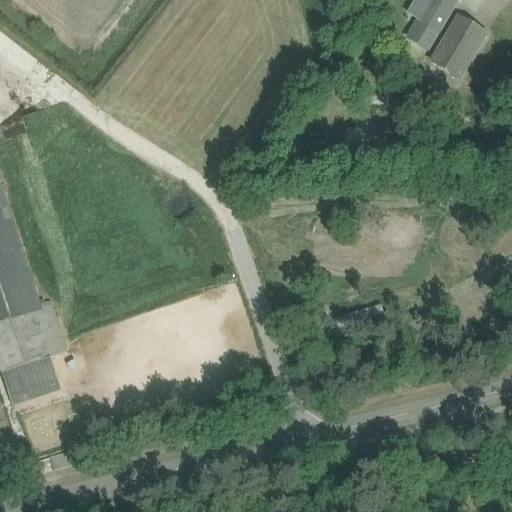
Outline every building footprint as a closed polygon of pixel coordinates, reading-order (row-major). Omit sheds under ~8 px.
[(429,0),(416,22),(405,39),(427,53),(438,36),(460,0),(429,0)] [(429,63),(460,81),(488,33),(458,15),(429,63)] [(0,210),(8,208),(7,205),(0,182),(0,210)] [(8,208),(0,210),(0,370),(1,374),(50,358),(67,353),(50,299),(39,302),(8,208)] [(1,374),(9,397),(57,381),(50,358),(1,374)] [(67,453),(51,458),(55,472),(72,467),(69,459),(67,453)]
